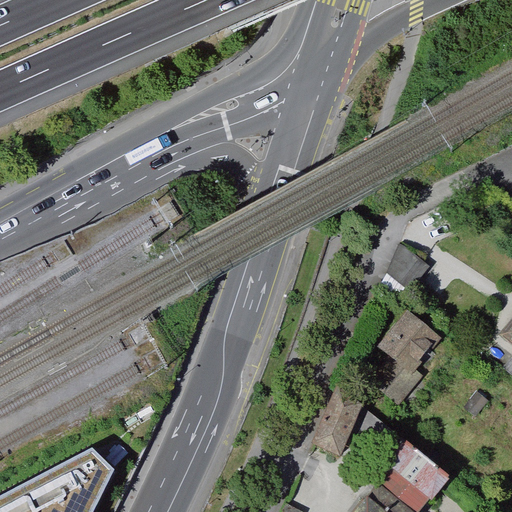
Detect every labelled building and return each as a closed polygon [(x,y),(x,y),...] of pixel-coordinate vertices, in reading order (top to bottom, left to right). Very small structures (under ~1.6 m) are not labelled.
[(403,249),(389,277),(423,297),(438,274),(403,249)] [(363,386),(393,411),(421,378),(413,371),(439,340),(404,312),(371,352),(383,362),(363,386)] [(511,334),(500,349),(511,358),(511,334)] [(344,393),(320,449),(349,462),(358,444),(374,414),(344,393)] [(414,443),(374,414),(358,444),(401,471),(414,443)] [(430,511),(461,476),(414,443),(401,471),(366,511),(430,511)] [(97,454),(0,506),(0,511),(95,511),(116,472),(97,454)] [(302,511),(289,503),(283,511),(302,511)]
